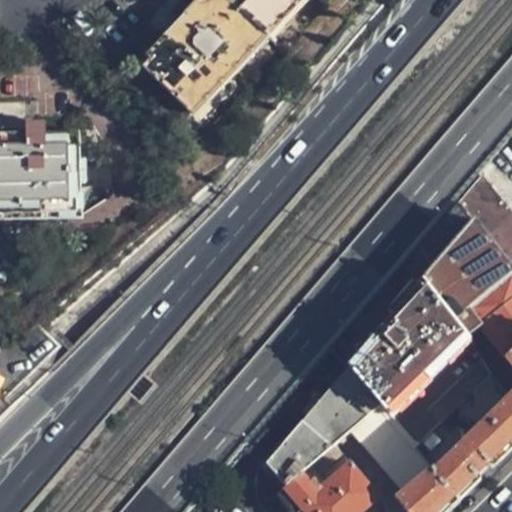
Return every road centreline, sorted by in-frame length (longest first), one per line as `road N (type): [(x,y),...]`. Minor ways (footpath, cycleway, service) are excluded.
road 1 (trunk): [(148,511),(511,83)]
road 2 (trunk): [(351,101),(0,510)]
road 3 (trunk): [(351,101),(0,444)]
road 4 (trunk): [(437,0),(351,101)]
